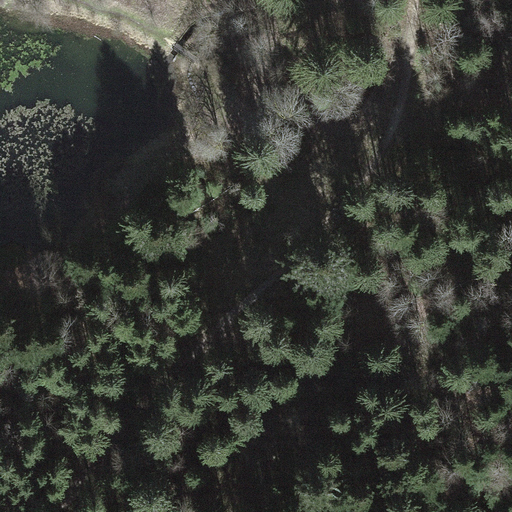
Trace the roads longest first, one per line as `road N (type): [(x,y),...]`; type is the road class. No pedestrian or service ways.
road 1 (track): [(416,0),(400,108),(359,187),(315,242),(174,370),(55,511)]
road 2 (track): [(227,152),(208,65),(145,22),(73,0)]
